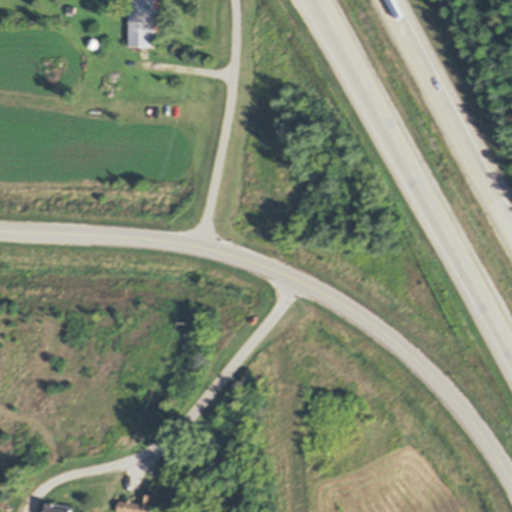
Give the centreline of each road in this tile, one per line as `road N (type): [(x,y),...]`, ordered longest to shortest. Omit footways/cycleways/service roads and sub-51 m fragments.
road 1 (residential): [(0,226),(211,245),(328,291),(386,327),(438,381),(511,493)]
road 2 (motorway): [(323,0),(511,350)]
road 3 (motorway): [(511,224),(391,0)]
road 4 (residential): [(211,245),(232,0)]
